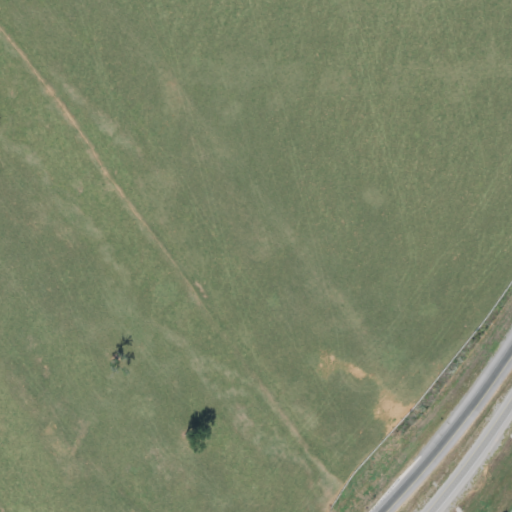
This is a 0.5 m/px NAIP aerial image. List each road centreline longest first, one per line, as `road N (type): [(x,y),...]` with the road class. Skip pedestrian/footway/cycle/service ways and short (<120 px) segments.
road 1 (trunk): [(511,339),(376,511)]
road 2 (trunk): [(424,511),(511,396)]
